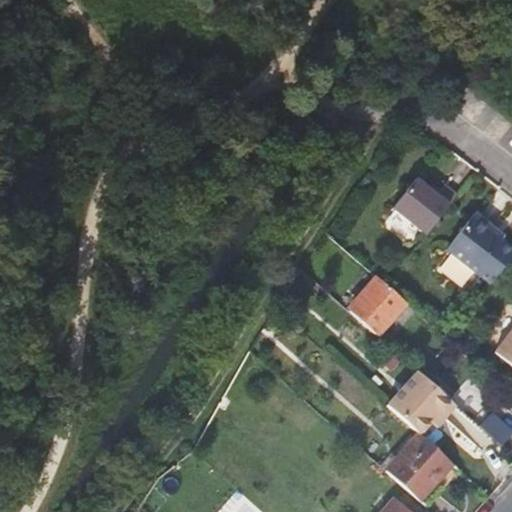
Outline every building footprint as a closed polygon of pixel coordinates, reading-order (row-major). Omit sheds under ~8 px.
[(392,210),(425,236),(455,196),(441,185),(436,191),(433,196),(426,189),(415,180),(392,210)] [(430,185),(426,189),(433,196),(436,191),(430,185)] [(446,252),(489,286),(491,283),(511,255),(511,250),(501,242),(493,234),(496,230),(475,214),(446,252)] [(505,237),(496,230),(493,234),(501,242),(505,237)] [(374,278),(346,310),(376,337),(405,304),(385,287),(374,278)] [(511,328),(491,356),(511,372),(511,328)] [(452,403),(431,385),(400,419),(418,435),(433,449),(453,426),(458,431),(469,419),(452,403)] [(461,393),(452,403),(469,419),(481,430),(491,418),(461,393)] [(418,435),(385,473),(420,503),(452,465),(433,449),(418,435)] [(403,511),(390,500),(379,511),(403,511)]
